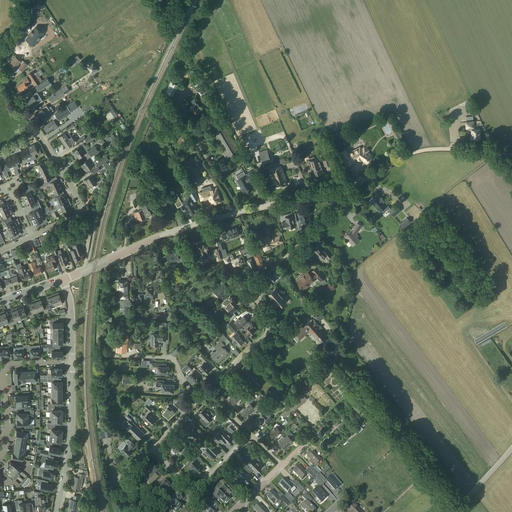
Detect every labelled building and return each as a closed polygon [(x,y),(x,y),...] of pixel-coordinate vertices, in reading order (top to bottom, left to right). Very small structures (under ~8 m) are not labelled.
[(30,34),(26,39),(30,42),(28,46),(31,48),(34,45),(43,33),(40,31),(40,30),(39,29),(39,30),(35,27),(32,31),(29,34),(30,34)] [(15,40),(9,49),(16,54),(22,45),(15,40)] [(77,55),(68,62),(71,66),(80,60),(77,55)] [(16,56),(9,64),(15,68),(20,61),(18,60),(19,59),(16,56)] [(23,62),(18,69),(22,72),(27,65),(23,62)] [(91,72),(93,74),(98,71),(96,69),(97,68),(93,62),(86,66),(90,73),(91,72)] [(193,68),(189,70),(195,81),(192,82),(200,96),(208,92),(200,78),(199,78),(193,68)] [(35,85),(40,82),(42,80),(37,72),(30,77),(35,85)] [(47,77),(40,82),(35,85),(39,91),(51,83),(47,77)] [(23,82),(17,86),(20,91),(27,87),(25,85),(29,82),(26,78),(22,80),(23,82)] [(171,81),(164,95),(174,111),(177,109),(169,96),(169,97),(168,94),(168,93),(172,95),(177,84),(171,81)] [(49,95),(48,96),(48,98),(49,99),(50,100),(52,99),(55,97),(56,99),(69,91),(66,87),(54,95),(52,93),(49,95)] [(34,94),(26,99),(29,105),(36,100),(35,99),(39,97),(37,94),(35,95),(34,94)] [(191,108),(188,109),(190,112),(192,110),(195,114),(196,115),(198,113),(199,112),(202,110),(195,98),(190,101),(193,105),(190,107),(191,108)] [(75,100),(54,114),(59,120),(70,113),(71,114),(80,108),(75,100)] [(42,108),(35,113),(38,118),(44,114),(47,118),(52,115),(47,106),(42,109),(42,108)] [(50,122),(43,126),(47,131),(53,127),(54,130),(58,127),(53,120),(50,122)] [(221,121),(209,128),(226,158),(238,151),(221,121)] [(466,122),(466,128),(471,128),(472,136),(471,136),(471,140),(473,140),(473,139),(480,138),(479,130),(473,130),(473,129),(473,128),(474,127),(473,122),(473,121),(466,122)] [(63,142),(71,136),(67,131),(59,137),(63,142)] [(92,135),(85,140),(87,143),(94,138),(92,135)] [(73,139),(71,136),(63,142),(66,147),(72,144),(70,141),(73,139)] [(84,136),(75,141),(77,144),(86,138),(84,136)] [(34,144),(28,147),(34,160),(36,159),(34,155),(37,153),(39,156),(41,154),(39,148),(36,149),(34,144)] [(72,152),(71,153),(73,155),(74,155),(82,150),(85,148),(83,144),(79,147),(79,146),(72,152)] [(373,157),(366,152),(368,150),(363,146),(361,149),(359,147),(357,148),(355,144),(351,146),(344,149),(345,150),(338,154),(344,166),(355,160),(355,161),(360,161),(360,160),(368,165),(373,157)] [(24,154),(21,156),(24,163),(28,162),(26,159),(30,157),(32,161),(34,160),(28,147),(27,146),(24,148),(24,149),(22,150),(24,154)] [(89,154),(97,149),(95,146),(89,150),(90,150),(88,152),(89,154)] [(84,154),(88,152),(85,148),(82,150),(74,155),(74,156),(74,157),(75,160),(77,159),(84,154)] [(266,150),(258,152),(262,163),(270,160),(266,150)] [(16,154),(11,156),(16,169),(19,168),(17,164),(21,163),(16,154)] [(7,164),(4,165),(6,171),(10,170),(9,168),(12,166),(14,170),(16,169),(11,156),(5,159),(7,164)] [(93,161),(83,168),(85,172),(96,165),(98,167),(109,160),(106,156),(96,163),(94,160),(93,161)] [(80,164),(79,165),(81,168),(82,167),(83,168),(93,161),(90,157),(80,164)] [(318,157),(308,161),(310,167),(313,167),(315,175),(323,172),(321,167),(331,164),(328,158),(319,161),(318,157)] [(45,161),(34,166),(35,169),(37,168),(39,172),(35,173),(36,176),(49,170),(45,161)] [(281,165),(269,169),(275,188),(287,184),(281,165)] [(98,167),(90,172),(92,175),(100,170),(98,167)] [(49,170),(36,176),(37,178),(41,176),(42,179),(40,180),(42,183),(52,179),(50,176),(52,176),(49,170)] [(245,175),(238,179),(243,188),(241,189),(244,193),(253,188),(249,183),(251,182),(257,179),(252,171),(247,174),(247,175),(246,176),(245,175)] [(83,181),(83,182),(84,183),(85,183),(86,184),(94,179),(91,175),(83,180),(84,180),(83,181)] [(52,179),(42,183),(46,182),(47,184),(49,183),(50,187),(46,189),(48,191),(60,185),(58,179),(53,182),(52,179)] [(94,179),(86,184),(89,188),(91,186),(93,188),(95,187),(94,184),(96,183),(94,179)] [(60,185),(48,191),(48,193),(52,191),(54,195),(52,196),(53,198),(59,196),(58,193),(63,191),(60,185)] [(26,193),(21,196),(23,202),(33,197),(31,193),(34,192),(32,187),(27,189),(26,190),(25,190),(26,193)] [(193,200),(184,205),(191,217),(195,214),(196,215),(198,214),(198,213),(198,212),(192,202),(198,198),(193,189),(188,191),(193,200)] [(212,189),(199,193),(201,200),(207,198),(207,197),(209,196),(211,203),(213,203),(214,203),(215,203),(216,203),(217,202),(218,201),(220,201),(218,196),(219,196),(217,189),(212,191),(212,189)] [(142,210),(133,213),(135,217),(138,216),(139,220),(142,219),(143,220),(145,219),(145,218),(150,216),(150,215),(150,214),(149,211),(148,211),(140,191),(135,193),(142,210)] [(384,200),(381,197),(381,198),(378,195),(370,201),(375,207),(376,208),(379,211),(382,209),(384,211),(387,209),(394,216),(400,210),(396,205),(390,209),(383,201),(384,200)] [(59,196),(53,198),(55,201),(57,200),(58,204),(54,206),(55,208),(69,201),(68,198),(67,199),(66,196),(61,198),(59,196)] [(177,208),(183,205),(177,196),(172,199),(177,208)] [(33,197),(23,202),(26,208),(32,205),(33,208),(40,204),(37,200),(34,201),(33,197)] [(341,201),(337,197),(332,201),(336,205),(336,206),(341,201)] [(0,209),(1,212),(10,208),(8,202),(2,205),(1,201),(0,201),(0,209)] [(69,201),(55,208),(56,210),(60,208),(62,212),(71,208),(70,205),(71,204),(69,201)] [(34,211),(29,213),(31,219),(40,215),(39,211),(42,209),(40,204),(33,208),(34,211)] [(3,216),(0,217),(2,222),(9,219),(7,216),(13,213),(10,208),(1,212),(3,216)] [(162,218),(159,219),(161,224),(165,223),(164,221),(166,220),(167,220),(171,219),(171,220),(174,218),(170,208),(163,211),(164,214),(161,216),(162,218)] [(299,220),(297,221),(298,228),(301,228),(301,224),(305,224),(307,224),(311,221),(310,220),(308,209),(297,212),(299,220)] [(48,222),(45,217),(42,219),(40,215),(31,219),(34,225),(40,222),(41,225),(48,222)] [(286,221),(282,222),(283,229),(287,228),(287,229),(295,227),(295,226),(297,225),(296,219),(293,220),(292,215),(285,217),(286,221)] [(9,219),(2,222),(4,227),(7,225),(9,229),(18,225),(18,224),(19,223),(17,218),(10,222),(9,219)] [(404,228),(410,222),(407,218),(400,224),(404,228)] [(351,231),(344,236),(352,246),(359,240),(356,237),(358,236),(356,234),(361,226),(357,223),(351,231)] [(11,233),(8,235),(10,239),(18,236),(17,232),(21,231),(18,225),(9,229),(11,233)] [(227,234),(221,235),(223,242),(229,240),(229,238),(238,235),(238,233),(238,232),(238,230),(237,229),(236,227),(231,228),(232,229),(226,231),(227,234)] [(59,229),(55,230),(58,241),(63,239),(59,229)] [(268,236),(259,241),(263,248),(265,246),(267,250),(274,246),(273,245),(279,243),(279,244),(283,243),(280,236),(277,237),(277,238),(271,240),(268,236)] [(79,255),(82,253),(80,249),(81,248),(79,243),(75,245),(76,248),(70,251),(74,261),(81,258),(79,255)] [(209,247),(208,244),(204,246),(204,244),(201,245),(200,244),(197,245),(198,248),(199,248),(200,253),(200,254),(201,258),(202,258),(207,257),(207,256),(211,254),(209,247)] [(251,246),(242,249),(244,255),(253,252),(251,246)] [(319,246),(313,251),(320,260),(325,255),(328,258),(332,255),(326,248),(323,251),(319,246)] [(219,248),(212,250),(214,257),(215,256),(217,261),(223,259),(219,248)] [(177,252),(166,256),(169,264),(177,262),(177,263),(184,260),(181,253),(178,254),(177,252)] [(65,253),(58,255),(62,265),(68,263),(65,253)] [(232,254),(223,258),(226,263),(232,261),(232,262),(232,263),(233,266),(234,266),(237,265),(238,265),(239,265),(240,264),(242,262),(240,257),(234,259),(232,254)] [(46,259),(48,263),(45,264),(47,271),(51,270),(51,271),(54,270),(54,269),(55,268),(52,262),(56,261),(54,256),(46,259)] [(4,260),(4,261),(6,265),(14,262),(12,257),(4,260)] [(245,267),(244,269),(246,274),(248,274),(253,273),(254,271),(253,269),(255,268),(251,259),(250,259),(250,258),(247,259),(249,265),(248,266),(245,267)] [(462,271),(458,275),(461,278),(462,277),(466,283),(478,274),(475,270),(472,272),(471,270),(467,264),(463,260),(459,264),(459,267),(462,271)] [(33,262),(28,264),(30,269),(31,273),(34,272),(35,275),(42,273),(40,267),(36,268),(33,262)] [(20,263),(15,264),(15,266),(19,276),(22,275),(23,280),(27,278),(28,279),(30,278),(30,277),(29,274),(30,273),(29,269),(26,270),(24,266),(22,267),(20,263)] [(307,271),(296,281),(304,289),(314,280),(313,279),(316,276),(320,281),(325,276),(317,267),(311,271),(312,273),(310,275),(307,271)] [(10,269),(8,270),(13,285),(19,282),(17,276),(16,276),(16,275),(12,273),(12,274),(10,269)] [(279,269),(269,277),(273,282),(283,274),(279,269)] [(4,285),(6,284),(7,287),(13,285),(8,270),(5,271),(8,279),(5,280),(4,276),(1,277),(2,279),(4,285)] [(219,286),(213,291),(215,293),(214,294),(217,297),(218,296),(220,298),(224,294),(223,293),(226,290),(223,287),(226,285),(223,281),(218,284),(219,286)] [(127,282),(118,282),(118,288),(121,288),(121,291),(120,291),(120,292),(120,294),(121,294),(121,295),(121,297),(124,297),(124,301),(121,301),(121,303),(120,303),(120,308),(124,308),(124,314),(129,314),(129,303),(127,304),(127,282)] [(139,294),(139,303),(143,303),(151,303),(151,299),(154,299),(155,287),(150,287),(150,286),(147,286),(147,287),(146,287),(146,295),(139,294)] [(275,289),(268,294),(275,303),(274,303),(277,307),(278,306),(279,307),(285,302),(281,298),(282,297),(280,295),(281,295),(278,291),(277,292),(275,289)] [(58,293),(52,295),(55,305),(61,303),(58,293)] [(48,304),(45,305),(48,311),(51,310),(50,307),(55,305),(52,295),(46,297),(48,304)] [(228,299),(224,303),(226,306),(225,307),(228,310),(230,308),(231,309),(227,313),(230,316),(230,315),(236,310),(234,307),(233,308),(232,307),(236,303),(233,300),(234,299),(231,296),(230,296),(228,297),(228,299)] [(39,298),(34,301),(37,310),(43,308),(45,312),(48,311),(45,305),(42,306),(39,298)] [(31,310),(28,311),(30,318),(33,316),(32,312),(37,310),(34,301),(28,303),(31,310)] [(311,304),(305,310),(311,317),(313,315),(314,317),(319,313),(311,304)] [(22,306),(16,308),(20,318),(25,316),(26,319),(30,318),(28,311),(24,313),(22,306)] [(196,307),(192,310),(198,316),(201,313),(196,307)] [(13,317),(10,318),(12,324),(15,323),(14,320),(20,318),(16,308),(10,310),(13,317)] [(4,312),(0,313),(0,318),(2,323),(7,321),(9,325),(12,324),(10,318),(7,319),(4,312)] [(238,319),(234,322),(238,326),(238,327),(240,329),(241,327),(242,326),(245,324),(247,323),(248,322),(247,321),(248,320),(246,318),(245,319),(243,316),(239,320),(238,319)] [(49,328),(50,328),(62,328),(62,322),(55,322),(55,319),(49,319),(49,328)] [(302,327),(293,335),(298,341),(309,331),(311,333),(311,334),(312,336),(313,336),(316,338),(316,339),(316,340),(317,339),(319,342),(326,336),(323,332),(323,331),(321,330),(320,329),(321,328),(319,327),(318,327),(317,325),(318,325),(314,320),(313,321),(312,320),(305,326),(303,328),(302,327)] [(209,321),(205,324),(211,330),(214,327),(209,321)] [(231,321),(226,325),(233,333),(237,329),(231,321)] [(245,324),(242,326),(247,331),(243,334),(247,338),(250,335),(254,331),(252,328),(254,327),(251,323),(250,325),(248,323),(247,323),(245,324)] [(220,332),(216,335),(222,341),(225,338),(220,332)] [(231,337),(233,340),(232,341),(234,344),(236,342),(238,344),(237,345),(238,346),(242,343),(243,342),(238,336),(239,335),(236,332),(231,337)] [(117,344),(116,352),(126,353),(126,344),(125,344),(125,342),(128,342),(127,342),(127,334),(128,334),(121,333),(121,342),(121,344),(117,344)] [(150,334),(150,341),(151,341),(151,346),(159,346),(159,341),(165,342),(165,334),(161,334),(150,334)] [(62,344),(62,339),(52,339),(50,339),(50,344),(48,344),(48,348),(54,348),(54,344),(62,344)] [(212,352),(210,353),(210,355),(211,356),(217,362),(227,353),(223,348),(225,346),(220,341),(214,347),(217,350),(214,353),(213,352),(212,352)] [(9,350),(12,350),(11,344),(8,344),(8,346),(0,346),(0,352),(0,357),(3,357),(3,356),(9,355),(9,350)] [(40,355),(39,345),(29,346),(29,344),(26,345),(26,351),(29,351),(30,356),(35,356),(35,357),(39,357),(39,355),(40,355)] [(24,357),(23,351),(26,351),(26,345),(23,345),(23,347),(13,348),(14,358),(14,357),(15,359),(18,358),(18,357),(24,357)] [(173,347),(169,351),(174,356),(177,352),(173,347)] [(54,351),(54,348),(48,348),(48,352),(51,352),(51,357),(54,357),(58,357),(62,357),(62,351),(54,351)] [(202,354),(199,356),(204,362),(207,359),(202,354)] [(203,362),(198,368),(205,375),(210,369),(203,362)] [(151,363),(150,367),(156,367),(156,369),(158,369),(157,373),(159,373),(159,375),(164,375),(164,374),(168,374),(168,373),(169,373),(169,369),(169,368),(169,367),(164,367),(164,364),(151,363)] [(246,364),(241,369),(250,377),(247,380),(256,389),(259,386),(252,379),(257,374),(246,364)] [(47,375),(47,378),(53,378),(54,378),(53,375),(61,375),(61,369),(58,369),(54,369),(50,369),(50,373),(47,374),(47,375)] [(193,371),(189,376),(186,378),(188,380),(191,384),(194,381),(196,383),(201,379),(193,371)] [(53,381),(53,378),(47,378),(47,382),(50,382),(50,387),(61,387),(61,381),(53,381)] [(156,380),(156,386),(161,387),(161,391),(173,392),(173,388),(174,389),(175,385),(174,385),(174,384),(163,384),(164,380),(156,380)] [(226,383),(219,389),(222,392),(221,393),(224,395),(226,393),(227,394),(228,392),(228,391),(231,388),(226,383)] [(276,387),(270,394),(273,397),(276,393),(278,391),(279,390),(276,387)] [(29,391),(26,391),(23,392),(23,395),(15,395),(15,396),(14,397),(14,401),(15,401),(27,400),(26,395),(29,394),(29,391)] [(236,392),(229,399),(232,402),(231,403),(234,405),(238,401),(237,401),(241,397),(236,392)] [(292,403),(289,405),(290,406),(293,409),(305,398),(301,394),(292,403)] [(246,407),(241,412),(245,416),(253,407),(250,404),(254,399),(251,395),(246,400),(249,403),(245,406),(246,407)] [(282,395),(281,397),(287,403),(286,405),(288,407),(289,405),(292,403),(283,395),(282,395)] [(61,398),(50,398),(50,403),(48,403),(48,407),(54,407),(54,403),(62,403),(62,398),(61,398)] [(179,399),(173,405),(177,409),(183,403),(179,399)] [(27,401),(27,400),(15,401),(15,402),(16,402),(16,407),(24,407),(24,410),(30,410),(30,406),(27,406),(26,401),(27,401)] [(290,406),(281,414),(285,417),(293,409),(290,406)] [(54,411),(54,407),(48,407),(48,411),(49,411),(50,417),(51,417),(62,417),(62,416),(63,416),(63,412),(62,412),(62,411),(54,411)] [(165,410),(162,413),(162,414),(164,416),(165,416),(168,418),(174,412),(172,409),(170,411),(167,407),(164,409),(165,409),(165,410)] [(205,409),(199,414),(203,419),(200,421),(205,427),(211,421),(209,419),(213,414),(210,410),(208,412),(205,409)] [(30,413),(30,410),(24,410),(24,413),(16,413),(16,419),(30,419),(29,419),(29,413),(30,413)] [(129,412),(125,416),(128,420),(126,422),(131,426),(127,430),(137,440),(144,433),(130,420),(133,417),(129,412)] [(148,413),(142,419),(150,425),(153,422),(154,423),(156,420),(148,413)] [(258,418),(252,423),(254,425),(254,426),(256,428),(257,428),(264,421),(267,424),(272,418),(270,416),(266,420),(261,415),(258,418)] [(62,423),(62,417),(51,417),(51,423),(46,423),(46,426),(48,426),(54,426),(54,423),(62,423)] [(30,425),(30,419),(16,419),(16,425),(24,425),(24,428),(31,428),(30,425)] [(269,434),(269,435),(272,438),(273,437),(274,438),(282,431),(283,429),(278,424),(277,426),(276,425),(270,432),(271,433),(269,434)] [(189,425),(183,430),(187,434),(185,436),(188,440),(193,435),(196,437),(201,432),(196,427),(193,429),(189,425)] [(54,426),(48,426),(48,429),(51,429),(50,435),(61,436),(62,430),(54,429),(54,426)] [(30,433),(30,430),(24,429),(24,432),(16,431),(15,436),(25,438),(26,433),(30,433)] [(104,430),(99,431),(100,438),(111,436),(110,429),(104,430)] [(220,431),(214,436),(221,443),(224,441),(227,443),(232,438),(229,434),(231,432),(227,429),(223,433),(220,431)] [(281,438),(278,441),(279,443),(285,450),(293,442),(290,438),(293,435),(288,430),(285,433),(287,436),(283,440),(281,438)] [(61,436),(50,435),(49,435),(48,441),(46,441),(46,444),(52,445),(53,442),(60,443),(61,441),(62,438),(61,438),(61,436)] [(176,439),(170,444),(173,448),(171,450),(175,454),(180,449),(182,451),(188,446),(183,441),(180,443),(176,439)] [(207,449),(202,453),(205,457),(207,455),(211,459),(216,453),(212,449),(215,446),(210,441),(204,446),(207,449)] [(126,444),(120,451),(127,457),(133,451),(132,449),(135,446),(131,442),(127,445),(126,444)] [(40,450),(40,454),(42,454),(49,456),(50,453),(59,455),(60,448),(49,446),(48,452),(40,450)] [(313,452),(307,457),(316,466),(321,461),(313,452)] [(49,456),(42,454),(41,460),(45,461),(44,465),(45,465),(45,468),(47,468),(52,469),(53,466),(56,467),(56,466),(57,466),(58,462),(57,462),(57,461),(50,459),(51,456),(49,456)] [(196,454),(185,464),(191,471),(193,469),(197,472),(203,467),(198,462),(201,460),(196,454)] [(249,459),(243,465),(249,470),(251,467),(255,471),(257,470),(257,471),(261,468),(260,467),(261,466),(258,462),(259,460),(256,457),(251,461),(249,459)] [(19,469),(10,461),(8,463),(4,468),(2,470),(12,478),(13,476),(15,477),(19,472),(18,471),(19,469)] [(145,471),(143,473),(144,474),(144,475),(144,476),(145,477),(147,478),(148,477),(150,480),(147,483),(150,486),(156,480),(153,477),(155,475),(155,474),(158,471),(152,464),(147,469),(146,469),(144,470),(144,471),(145,471)] [(240,473),(236,477),(239,480),(241,479),(245,482),(246,481),(246,482),(250,478),(249,478),(250,477),(246,472),(249,470),(243,465),(238,470),(240,473)] [(39,466),(38,473),(42,474),(42,477),(46,478),(45,478),(49,479),(49,478),(53,479),(55,473),(47,471),(47,468),(45,468),(39,466)] [(299,466),(293,471),(301,480),(308,474),(314,480),(317,478),(316,477),(308,469),(305,472),(299,466)] [(311,466),(308,469),(316,477),(318,474),(313,469),(311,466)] [(74,476),(72,488),(79,490),(80,486),(81,487),(82,477),(84,478),(85,477),(85,474),(88,475),(87,471),(82,470),(82,474),(78,473),(77,477),(74,476)] [(317,478),(322,484),(325,482),(318,474),(316,477),(317,478)] [(332,475),(326,481),(334,491),(340,485),(338,483),(339,482),(335,478),(334,478),(332,475)] [(28,478),(21,485),(24,487),(25,486),(26,486),(30,482),(29,481),(30,480),(28,478)] [(285,478),(279,484),(288,493),(290,491),(292,493),(295,490),(295,489),(294,487),(285,478)] [(314,480),(319,487),(322,484),(317,478),(314,480)] [(37,479),(36,482),(40,483),(39,489),(43,490),(43,491),(47,492),(47,491),(51,491),(52,485),(44,483),(44,480),(37,479)] [(159,484),(154,489),(162,496),(167,492),(166,491),(170,487),(164,480),(160,485),(159,484)] [(298,484),(295,487),(301,493),(304,490),(298,484)] [(216,490),(213,493),(217,496),(215,498),(218,501),(220,499),(224,503),(225,502),(226,503),(229,499),(228,498),(229,497),(225,493),(228,490),(223,485),(217,491),(216,490)] [(150,487),(142,494),(145,497),(153,490),(150,487)] [(318,487),(312,493),(321,502),(327,497),(318,487)] [(272,491),(266,497),(277,508),(282,502),(272,491)] [(171,497),(168,500),(169,500),(168,501),(174,507),(175,506),(178,510),(182,506),(179,503),(179,502),(182,499),(179,496),(180,495),(178,493),(177,494),(176,493),(172,498),(171,497)] [(291,503),(294,500),(288,493),(285,496),(291,503)] [(306,502),(301,508),(304,511),(313,511),(315,511),(308,504),(312,501),(305,494),(302,498),(306,502)] [(37,497),(34,498),(35,505),(37,505),(38,511),(45,511),(44,503),(42,504),(41,496),(37,496),(37,497)] [(69,505),(68,511),(70,511),(73,511),(74,509),(75,509),(77,501),(79,501),(80,497),(74,496),(73,500),(69,499),(68,505),(69,505)] [(31,502),(25,503),(25,511),(32,511),(32,505),(35,505),(34,498),(31,499),(31,502)] [(208,498),(201,505),(204,508),(201,511),(214,511),(216,511),(211,507),(214,504),(208,498)] [(25,511),(25,503),(18,504),(18,500),(15,501),(15,507),(19,507),(19,511),(25,511)]
